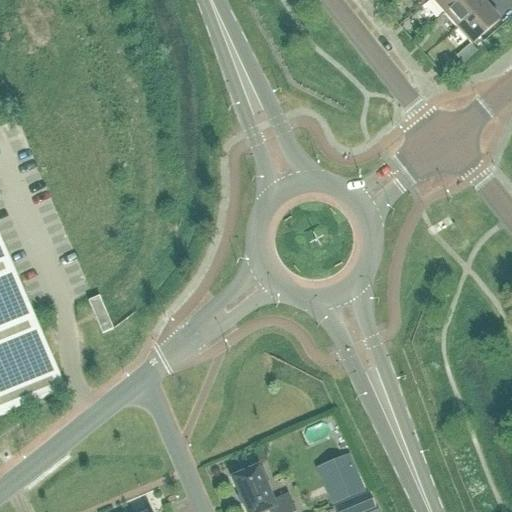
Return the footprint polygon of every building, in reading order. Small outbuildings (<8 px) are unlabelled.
[(429,0),(443,15),(459,0),(429,0)] [(459,0),(443,15),(456,30),(484,5),(479,0),(459,0)] [(484,5),(456,30),(470,46),(498,21),(484,5)] [(77,78),(27,100),(33,113),(83,92),(77,78)] [(0,416),(62,390),(31,317),(0,245),(0,416)] [(98,297),(87,302),(101,335),(112,330),(98,297)] [(241,475),(231,479),(245,511),(266,511),(268,511),(294,511),(287,496),(272,502),(264,485),(268,483),(262,469),(258,471),(257,468),(255,469),(253,466),(239,472),(241,475)] [(356,491),(349,479),(327,492),(335,504),(356,491)]
